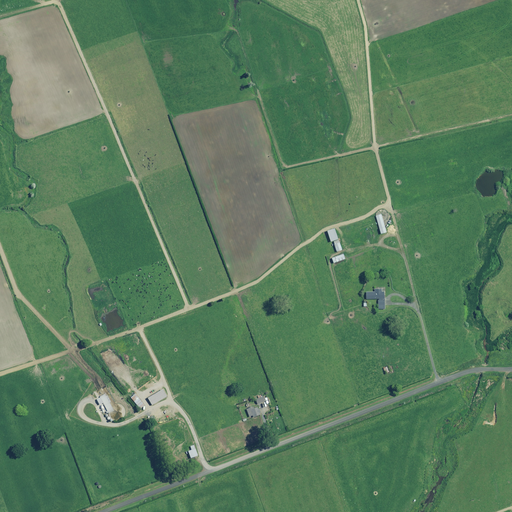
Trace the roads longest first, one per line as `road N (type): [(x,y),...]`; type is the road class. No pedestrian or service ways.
road 1 (track): [(50,0),(133,167),(183,294),(136,321),(206,471)]
road 2 (unclassified): [(511,369),(467,371),(101,511)]
road 3 (track): [(358,0),(376,142),(438,382)]
